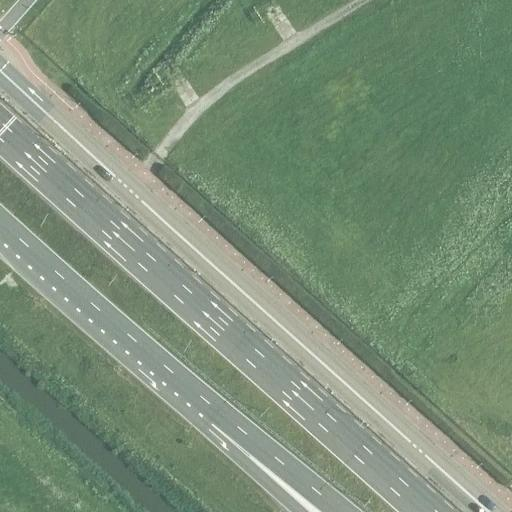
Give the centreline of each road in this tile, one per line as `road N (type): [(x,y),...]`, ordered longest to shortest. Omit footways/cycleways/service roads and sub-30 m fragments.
road 1 (tertiary): [(488,511),(0,71)]
road 2 (trunk): [(424,511),(0,131)]
road 3 (trunk): [(0,223),(219,414)]
road 4 (trunk): [(219,414),(338,511)]
road 5 (trunk): [(219,414),(259,476),(299,511)]
